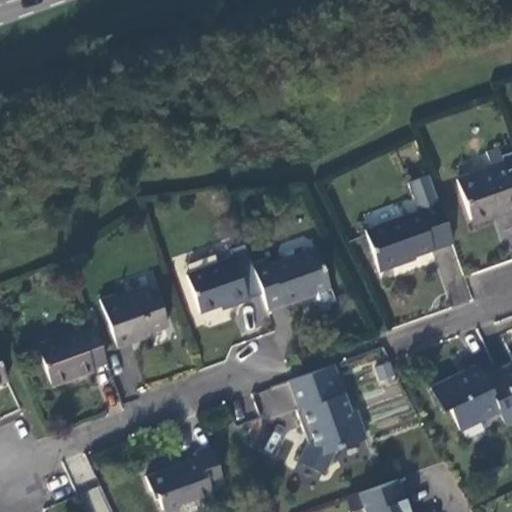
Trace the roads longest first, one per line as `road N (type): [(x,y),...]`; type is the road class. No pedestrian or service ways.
road 1 (residential): [(0,488),(63,444),(275,374)]
road 2 (residential): [(511,301),(391,338)]
